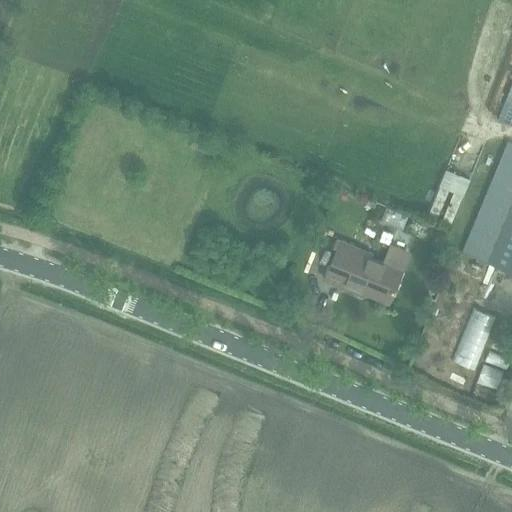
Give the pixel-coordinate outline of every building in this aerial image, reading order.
[(511,143),(509,142),(463,253),(511,273),(511,143)] [(445,186),(428,230),(436,234),(444,213),(447,215),(445,220),(456,224),(467,195),(445,186)] [(385,221),(380,236),(402,244),(407,230),(385,221)] [(390,302),(402,273),(409,256),(390,248),(383,265),(355,253),(357,249),(341,242),(325,280),(356,293),(357,289),(390,302)] [(311,281),(319,285),(327,267),(319,264),(311,281)] [(472,323),(452,375),(472,383),(492,331),(472,323)]
